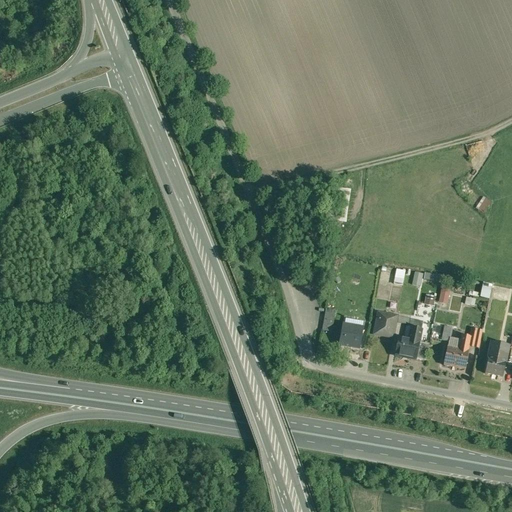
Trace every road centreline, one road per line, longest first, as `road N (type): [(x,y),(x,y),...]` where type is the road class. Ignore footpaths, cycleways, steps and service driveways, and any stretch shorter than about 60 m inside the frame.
road 1 (unclassified): [(172,0),(281,268),(312,369),(511,410)]
road 2 (secondary): [(132,71),(291,493)]
road 3 (trunk): [(511,470),(138,405)]
road 4 (track): [(251,191),(511,120)]
road 5 (trunk): [(0,451),(20,432),(138,405)]
road 6 (trunk): [(0,121),(132,71)]
road 7 (trunk): [(138,405),(16,389)]
